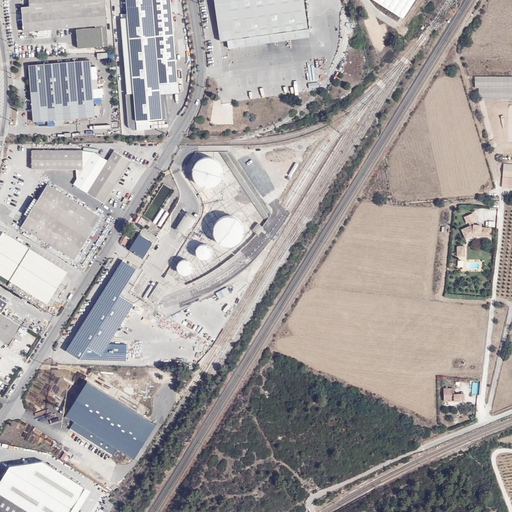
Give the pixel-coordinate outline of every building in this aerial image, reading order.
[(104,0),(29,0),(30,4),(22,5),(24,30),(93,25),(93,28),(76,29),(77,48),(108,45),(104,0)] [(151,0),(125,0),(127,17),(121,18),(125,93),(133,93),(135,120),(159,118),(157,84),(175,83),(174,65),(156,66),(151,0)] [(232,39),(307,30),(303,0),(214,0),(220,41),(232,39)] [(367,0),(403,23),(417,0),(367,0)] [(308,37),(307,30),(232,39),(233,47),(308,37)] [(95,105),(92,66),(91,60),(29,66),(34,122),(54,120),(67,119),(96,117),(96,115),(95,105)] [(97,66),(92,66),(95,105),(100,105),(97,66)] [(475,87),(478,87),(511,87),(511,76),(475,77),(475,87)] [(478,98),(511,98),(511,87),(478,87),(478,98)] [(511,101),(483,101),(484,116),(487,116),(511,115),(511,101)] [(491,127),(511,127),(511,115),(487,116),(488,127),(491,127)] [(511,138),(511,127),(491,127),(491,138),(511,138)] [(76,168),(81,168),(82,149),(32,148),(31,167),(76,168)] [(93,151),(82,169),(77,178),(73,183),(103,202),(130,159),(113,149),(107,159),(93,151)] [(196,163),(194,167),(193,171),(194,176),(197,181),(201,185),(207,186),(213,186),(216,184),(219,181),(223,176),(223,171),(222,166),(220,162),(216,159),(212,157),(208,156),(203,157),(199,160),(196,163)] [(511,163),(503,163),(502,177),(502,186),(507,187),(507,177),(511,177),(511,163)] [(37,200),(26,217),(20,228),(74,259),(102,217),(79,204),(81,200),(54,184),(53,187),(47,184),(37,200)] [(23,215),(26,217),(37,200),(33,199),(23,215)] [(247,226),(221,211),(207,234),(233,250),(247,226)] [(197,219),(187,212),(175,230),(186,236),(197,219)] [(473,212),(464,216),(467,222),(468,222),(472,220),(475,218),(473,212)] [(257,223),(252,230),(259,235),(264,229),(257,223)] [(464,235),(473,232),(475,232),(475,235),(490,236),(491,227),(481,227),(481,225),(475,224),(475,226),(470,225),(462,229),(464,235)] [(158,237),(142,228),(129,250),(131,251),(144,259),(158,237)] [(0,274),(46,303),(67,272),(2,231),(0,235),(0,274)] [(209,244),(196,245),(197,257),(209,257),(209,244)] [(122,292),(136,269),(123,261),(66,350),(80,359),(127,361),(127,357),(130,357),(130,352),(127,352),(127,344),(108,344),(133,303),(120,295),(122,292)] [(167,274),(165,278),(173,282),(175,278),(167,274)] [(168,287),(159,281),(149,297),(159,302),(168,287)] [(227,287),(216,293),(219,300),(231,294),(227,287)] [(122,292),(120,295),(133,303),(135,300),(122,292)] [(0,296),(0,310),(3,313),(5,310),(9,303),(0,296)] [(0,339),(9,345),(22,324),(7,316),(3,313),(0,310),(0,339)] [(134,458),(156,424),(88,381),(66,415),(74,421),(70,429),(112,456),(117,448),(134,458)] [(58,511),(70,511),(85,488),(43,461),(10,466),(3,477),(58,511)] [(58,511),(3,477),(0,481),(0,492),(4,496),(6,493),(37,511),(36,511),(58,511)] [(77,511),(91,491),(85,488),(70,511),(77,511)] [(0,511),(36,511),(37,511),(6,493),(4,496),(0,492),(0,511)]
